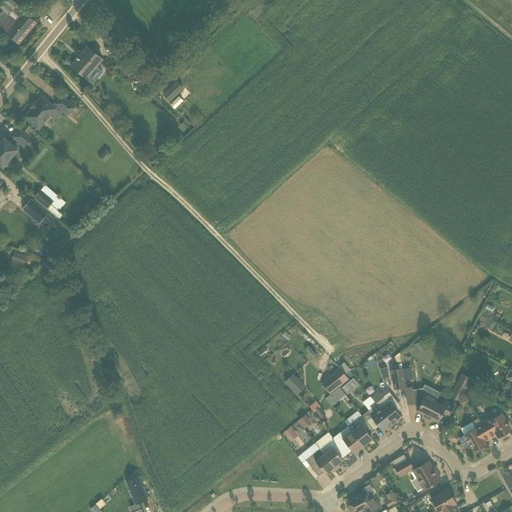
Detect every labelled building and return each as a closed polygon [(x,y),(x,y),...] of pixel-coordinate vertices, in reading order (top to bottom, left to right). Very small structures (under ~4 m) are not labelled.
[(36,23),(36,22),(17,6),(10,14),(9,14),(4,10),(0,14),(0,28),(19,44),(36,23)] [(103,59),(88,47),(82,54),(83,55),(80,58),(78,57),(77,58),(78,59),(72,66),(87,78),(103,59)] [(176,81),(163,95),(169,101),(183,88),(176,81)] [(32,109),(25,117),(39,129),(56,109),(42,97),(37,103),(35,102),(34,104),(35,104),(33,107),(32,106),(31,108),(32,109)] [(62,97),(56,104),(69,115),(75,108),(62,97)] [(20,130),(15,137),(29,149),(35,142),(20,130)] [(15,138),(12,142),(19,147),(22,144),(15,138)] [(0,163),(3,167),(18,150),(4,139),(0,144),(0,163)] [(41,190),(35,197),(48,208),(53,201),(41,190)] [(34,218),(42,209),(31,199),(23,209),(34,218)] [(10,260),(29,266),(32,257),(13,250),(10,260)] [(243,302),(246,305),(247,305),(252,311),(256,307),(266,318),(276,309),(261,292),(251,300),(248,297),(243,302)] [(262,322),(252,311),(247,305),(246,305),(237,313),(234,310),(228,314),(237,324),(242,320),(252,331),(262,322)] [(187,341),(193,348),(210,333),(202,324),(206,321),(201,315),(191,324),(196,329),(186,338),(188,340),(187,341)] [(217,352),(226,344),(222,338),(218,341),(210,333),(193,348),(199,355),(200,354),(202,356),(212,347),(217,352)] [(369,373),(379,370),(375,358),(365,361),(369,373)] [(345,362),(340,365),(348,378),(353,375),(345,362)] [(404,367),(406,379),(413,378),(411,366),(404,367)] [(131,391),(147,377),(139,367),(123,380),(131,391)] [(405,387),(402,368),(391,370),(394,389),(405,387)] [(293,372),(284,381),(297,394),(305,385),(293,372)] [(335,372),(321,383),(329,393),(343,382),(335,372)] [(155,387),(156,388),(156,387),(149,378),(148,378),(147,377),(131,391),(139,400),(155,387)] [(251,381),(236,394),(244,403),(259,390),(251,381)] [(341,389),(346,395),(352,391),(347,384),(341,389)] [(453,397),(459,400),(465,389),(457,385),(454,391),(456,392),(453,397)] [(147,411),(164,397),(156,388),(155,387),(139,400),(147,411)] [(421,417),(426,420),(435,402),(425,397),(425,396),(424,389),(413,391),(412,387),(405,388),(408,405),(415,404),(415,403),(420,406),(417,411),(423,414),(421,417)] [(266,397),(259,390),(244,403),(251,410),(266,397)] [(478,401),(472,390),(466,394),(472,404),(478,401)] [(375,403),(392,425),(397,421),(396,420),(400,416),(390,403),(395,398),(389,392),(375,403)] [(257,417),(272,404),(266,397),(251,410),(257,417)] [(435,402),(426,420),(431,422),(432,419),(438,422),(442,414),(448,417),(454,405),(445,400),(442,406),(435,402)] [(388,428),(392,425),(375,403),(371,407),(372,408),(367,411),(382,430),(387,427),(388,428)] [(264,424),(279,411),(272,404),(257,417),(256,417),(264,425),(264,424)] [(286,420),(279,411),(264,424),(264,425),(272,433),(286,420)] [(481,422),(490,439),(496,435),(498,438),(511,430),(501,413),(489,421),(487,418),(481,422)] [(312,422),(306,414),(299,420),(305,428),(312,422)] [(362,415),(352,422),(348,426),(363,446),(373,439),(369,434),(374,430),(362,415)] [(490,439),(481,422),(474,426),(476,428),(464,435),(465,435),(459,438),(464,448),(470,445),(474,451),(486,444),(484,442),(490,439)] [(291,441),(298,434),(291,425),(283,432),(291,441)] [(348,426),(343,430),(334,437),(346,454),(351,450),(354,453),(363,446),(348,426)] [(181,454),(197,441),(189,432),(174,445),(181,454)] [(346,454),(334,437),(333,437),(329,432),(316,442),(321,448),(319,449),(336,469),(340,466),(338,463),(343,460),(341,458),(346,454)] [(188,462),(203,449),(204,449),(197,441),(181,454),(188,462)] [(194,470),(210,457),(203,449),(188,462),(194,470)] [(318,476),(319,475),(324,472),(325,474),(330,470),(332,473),(336,469),(319,449),(305,460),(318,476)] [(147,454),(139,460),(154,479),(162,472),(147,454)] [(201,478),(216,465),(210,457),(194,470),(201,478)] [(399,475),(413,468),(408,460),(395,467),(399,475)] [(424,490),(441,480),(437,473),(435,474),(428,461),(413,470),(424,490)] [(208,487),(224,474),(216,465),(201,478),(208,487)] [(148,499),(138,476),(126,481),(136,504),(148,499)] [(186,498),(177,486),(167,494),(173,500),(159,511),(183,511),(186,510),(180,503),(186,498)] [(456,503),(447,489),(431,498),(438,511),(456,511),(459,511),(455,504),(456,503)] [(359,511),(364,509),(366,511),(373,511),(380,508),(373,495),(367,498),(364,492),(353,498),(354,499),(349,502),(354,511),(359,511)] [(396,496),(386,501),(389,507),(398,502),(396,496)]
